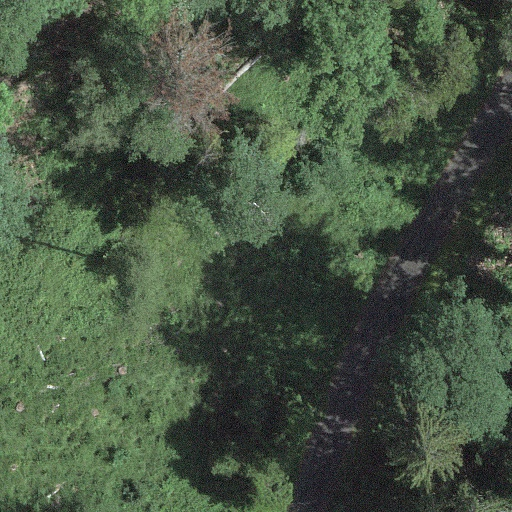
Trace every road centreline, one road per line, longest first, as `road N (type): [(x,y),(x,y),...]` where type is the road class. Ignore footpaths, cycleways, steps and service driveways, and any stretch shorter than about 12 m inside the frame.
road 1 (unclassified): [(511,116),(408,267),(368,344),(314,511)]
road 2 (track): [(113,0),(0,82)]
